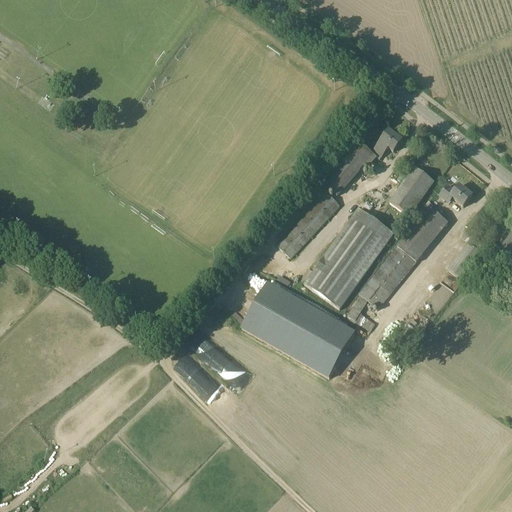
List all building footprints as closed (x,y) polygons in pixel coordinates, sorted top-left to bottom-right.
[(394,154),(402,142),(389,132),(380,144),(373,154),(381,159),(388,150),(394,154)] [(377,159),(373,156),(360,144),(323,186),(337,197),(363,168),(366,171),(377,159)] [(390,204),(409,218),(434,184),(414,170),(390,204)] [(453,200),(463,209),(472,198),(459,187),(455,193),(448,187),(439,198),(448,205),(453,200)] [(291,260),(333,216),(340,208),(326,195),(277,247),(291,260)] [(367,302),(378,311),(416,264),(448,225),(429,210),(397,249),(359,296),(360,297),(347,318),(370,333),(375,326),(359,315),(367,302)] [(305,287),(340,312),(393,237),(359,212),(305,287)] [(488,244),(473,231),(465,241),(481,253),(488,244)] [(511,264),(511,234),(498,253),(511,264)] [(465,265),(471,270),(483,256),(467,244),(456,259),(465,265)] [(463,281),(468,276),(452,264),(448,270),(463,281)] [(329,380),(355,336),(267,286),(242,330),(329,380)]
